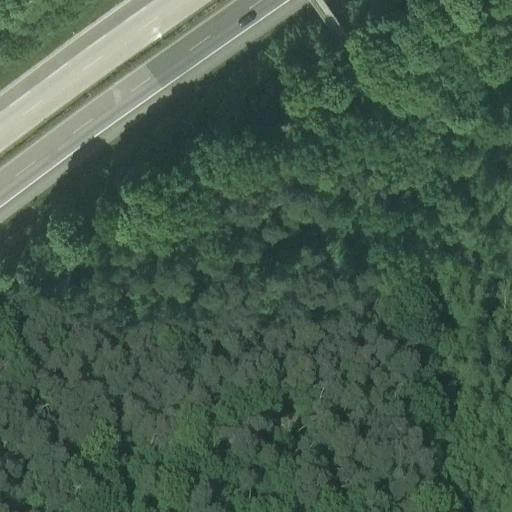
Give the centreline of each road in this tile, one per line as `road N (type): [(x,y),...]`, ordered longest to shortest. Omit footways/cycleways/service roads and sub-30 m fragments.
road 1 (track): [(0,326),(368,75)]
road 2 (track): [(368,75),(433,511)]
road 3 (motorway): [(0,199),(280,0)]
road 4 (motorway): [(199,0),(0,140)]
